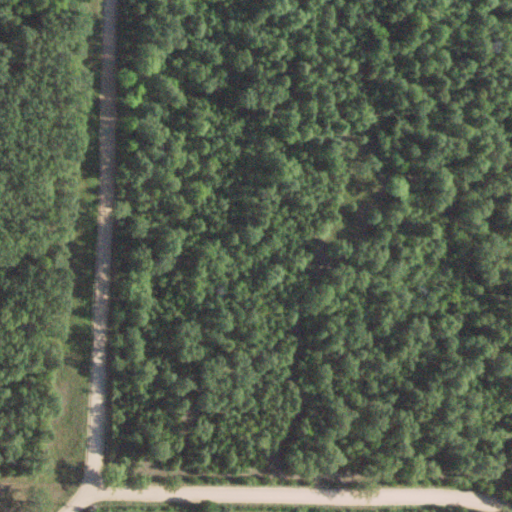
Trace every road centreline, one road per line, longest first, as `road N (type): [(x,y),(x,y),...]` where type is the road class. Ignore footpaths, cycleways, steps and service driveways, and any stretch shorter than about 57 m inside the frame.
road 1 (residential): [(69,511),(100,470),(118,311),(113,0)]
road 2 (residential): [(508,511),(437,499),(86,491)]
